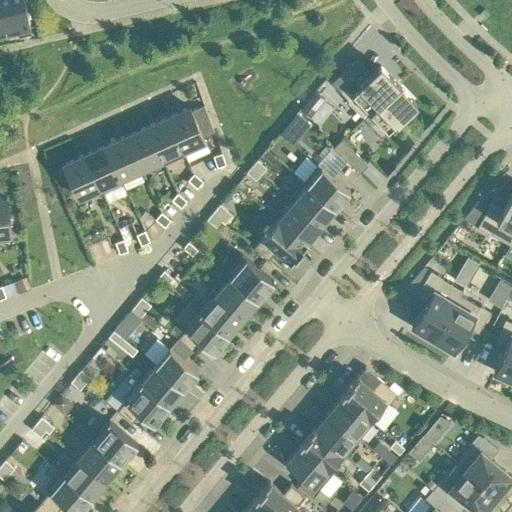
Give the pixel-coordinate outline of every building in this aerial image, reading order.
[(23,0),(0,0),(0,8),(5,30),(30,25),(29,23),(23,0)] [(350,62),(330,80),(346,96),(345,97),(363,116),(398,83),(380,64),(365,78),(350,62)] [(398,83),(363,116),(381,135),(389,127),(393,131),(409,116),(405,111),(415,102),(398,83)] [(309,115),(316,107),(308,99),(301,108),(309,115)] [(213,130),(203,104),(190,108),(189,105),(167,114),(182,148),(204,138),(202,134),(213,130)] [(306,116),(297,109),(292,115),(301,123),(306,116)] [(167,114),(146,124),(161,157),(182,148),(167,114)] [(146,124),(125,133),(140,166),(161,157),(146,124)] [(125,133),(105,143),(120,176),(140,166),(125,133)] [(355,151),(341,137),(332,145),(346,159),(355,151)] [(105,143),(84,152),(99,185),(120,176),(105,143)] [(212,154),(216,166),(225,162),(221,151),(212,154)] [(99,185),(84,152),(62,162),(77,195),(99,185)] [(256,157),(251,164),(260,172),(265,165),(256,157)] [(317,162),(302,179),(334,206),(349,189),(317,162)] [(251,164),(245,170),(255,178),(260,172),(251,164)] [(187,178),(196,186),(202,179),(193,171),(187,178)] [(302,179),(288,195),(320,222),(334,206),(302,179)] [(509,242),(511,235),(511,187),(502,206),(490,199),(488,202),(476,224),(489,232),(489,231),(509,242)] [(171,198),(180,206),(186,199),(177,191),(171,198)] [(291,199),(277,217),(305,241),(320,222),(288,195),(288,196),(291,199)] [(6,196),(0,196),(0,233),(10,232),(6,196)] [(476,224),(488,202),(479,197),(463,217),(476,224)] [(219,202),(211,211),(220,219),(224,221),(231,212),(219,202)] [(155,217),(164,225),(170,218),(160,210),(155,217)] [(206,217),(215,225),(220,219),(211,211),(206,217)] [(305,241),(277,217),(253,245),(267,258),(275,248),(289,260),(305,241)] [(135,232),(140,243),(149,240),(144,229),(135,232)] [(114,240),(118,252),(127,248),(123,237),(114,240)] [(187,239),(182,246),(191,253),(197,247),(187,239)] [(273,279),(241,252),(225,271),(257,298),(273,279)] [(422,265),(404,286),(415,292),(430,268),(423,264),(422,265)] [(172,276),(163,268),(158,274),(167,282),(172,276)] [(432,336),(461,288),(442,276),(442,275),(430,268),(415,292),(426,299),(412,324),(432,336)] [(257,298),(225,271),(224,272),(228,275),(215,290),(211,287),(211,288),(243,314),(257,298)] [(25,288),(21,276),(13,279),(18,291),(25,288)] [(211,288),(195,306),(228,333),(243,315),(211,288)] [(478,330),(490,309),(479,303),(479,304),(459,292),(462,288),(461,288),(432,336),(452,348),(467,324),(478,330)] [(141,295),(135,301),(145,309),(150,303),(141,295)] [(145,309),(135,301),(130,307),(140,315),(145,309)] [(228,333),(195,306),(181,323),(185,326),(177,336),(191,348),(199,339),(213,350),(228,333)] [(157,319),(145,309),(140,315),(139,316),(151,326),(157,319)] [(511,320),(504,316),(494,339),(505,344),(493,370),(511,378),(511,320)] [(113,328),(108,334),(117,342),(122,336),(113,328)] [(168,346),(154,363),(183,387),(197,369),(168,346)] [(137,376),(169,403),(183,387),(154,363),(141,379),(137,376)] [(356,374),(340,393),(373,420),(373,419),(369,416),(385,398),(388,401),(396,391),(389,385),(378,376),(364,364),(356,374)] [(75,373),(84,381),(89,375),(80,367),(75,373)] [(153,422),(169,403),(137,376),(129,370),(123,377),(130,383),(121,395),(124,398),(116,408),(131,420),(139,411),(153,422)] [(75,373),(70,380),(79,387),(84,381),(75,373)] [(393,380),(389,385),(396,391),(401,386),(393,380)] [(340,393),(326,410),(359,437),(373,420),(340,393)] [(442,408),(404,452),(417,462),(455,418),(442,408)] [(326,410),(313,426),(345,453),(359,437),(326,410)] [(45,428),(48,431),(53,425),(41,414),(35,420),(45,428)] [(89,433),(88,434),(120,461),(136,442),(108,418),(93,436),(89,433)] [(30,427),(39,434),(45,428),(35,420),(30,427)] [(313,426),(299,443),(331,470),(345,453),(313,426)] [(482,435),(477,432),(469,441),(471,442),(456,460),(496,493),(511,474),(489,456),(497,447),(482,435)] [(29,470),(45,452),(24,434),(8,452),(29,470)] [(88,434),(73,452),(105,479),(120,461),(88,434)] [(394,438),(389,444),(398,452),(403,446),(394,438)] [(331,470),(299,443),(284,460),(304,476),(298,483),(312,494),(331,471),(330,470),(331,470)] [(387,446),(381,454),(389,461),(396,454),(387,446)] [(60,468),(59,469),(91,496),(105,479),(73,452),(72,453),(76,456),(63,471),(60,468)] [(0,462),(0,464),(8,472),(14,465),(4,458),(0,462)] [(432,487),(431,487),(454,506),(461,497),(478,511),(479,511),(496,493),(456,460),(447,471),(445,470),(438,478),(439,478),(432,487)] [(0,475),(3,478),(8,472),(0,464),(0,475)] [(366,471),(375,479),(381,473),(372,465),(366,471)] [(40,498),(55,511),(63,501),(75,511),(77,511),(91,496),(59,469),(45,486),(48,489),(40,498)] [(366,471),(361,477),(370,485),(375,479),(366,471)] [(268,479),(254,496),(272,511),(288,511),(304,493),(290,481),(282,491),(268,479)] [(449,511),(454,506),(431,487),(432,487),(431,486),(423,496),(428,501),(418,511),(449,511)] [(351,508),(360,496),(351,488),(342,500),(351,508)] [(375,511),(382,493),(370,489),(361,511),(375,511)] [(272,511),(254,496),(240,511),(272,511)] [(40,498),(28,511),(53,511),(55,511),(40,498)]
